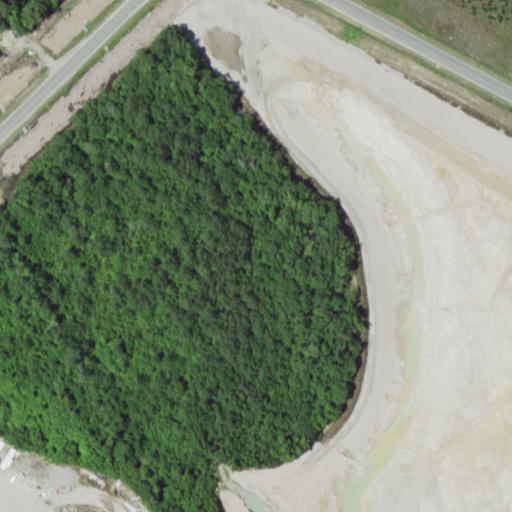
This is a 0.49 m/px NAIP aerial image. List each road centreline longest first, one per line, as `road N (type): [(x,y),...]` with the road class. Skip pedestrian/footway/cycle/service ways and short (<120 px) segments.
road 1 (residential): [(337,0),(511,93)]
road 2 (tertiary): [(0,133),(90,46)]
